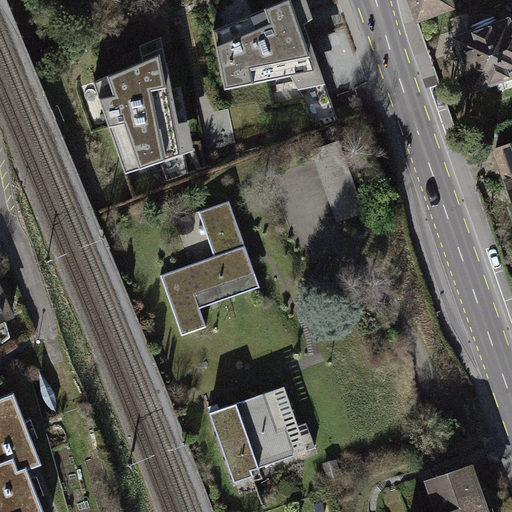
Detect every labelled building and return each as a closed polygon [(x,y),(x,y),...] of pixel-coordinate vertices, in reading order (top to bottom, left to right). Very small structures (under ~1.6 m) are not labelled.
[(291,0),(285,0),(214,29),(226,89),(315,69),(291,0)] [(450,0),(409,0),(417,21),(453,8),(450,0)] [(465,35),(454,39),(461,57),(454,60),(459,75),(466,74),(473,92),(501,82),(505,91),(511,88),(511,22),(509,23),(508,20),(492,26),(488,25),(466,32),(465,35)] [(158,53),(94,82),(126,171),(179,153),(158,53)] [(340,140),(311,151),(338,223),(367,212),(340,140)] [(511,141),(493,148),(511,201),(511,141)] [(245,242),(229,200),(198,211),(214,256),(160,275),(182,336),(207,327),(200,308),(261,286),(245,242)] [(0,291),(0,321),(11,317),(0,291)] [(215,410),(209,412),(234,483),(254,476),(253,471),(316,449),(307,423),(299,425),(285,386),(215,410)] [(13,392),(0,397),(0,511),(42,511),(26,470),(41,464),(40,461),(39,462),(13,396),(14,395),(13,392)] [(436,511),(492,511),(476,463),(425,480),(436,511)]
